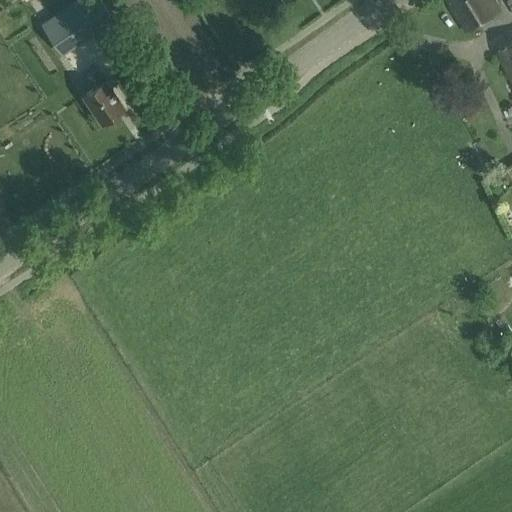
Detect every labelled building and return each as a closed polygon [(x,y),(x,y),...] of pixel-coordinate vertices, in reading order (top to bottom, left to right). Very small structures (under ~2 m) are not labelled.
[(26,0),(38,16),(60,0),(26,0)] [(92,0),(88,3),(48,30),(66,56),(118,21),(103,0),(92,0)] [(447,0),(467,32),(500,11),(493,0),(447,0)] [(511,44),(498,51),(511,78),(511,44)] [(85,75),(94,88),(84,94),(103,122),(125,107),(106,79),(106,80),(98,68),(85,75)]
